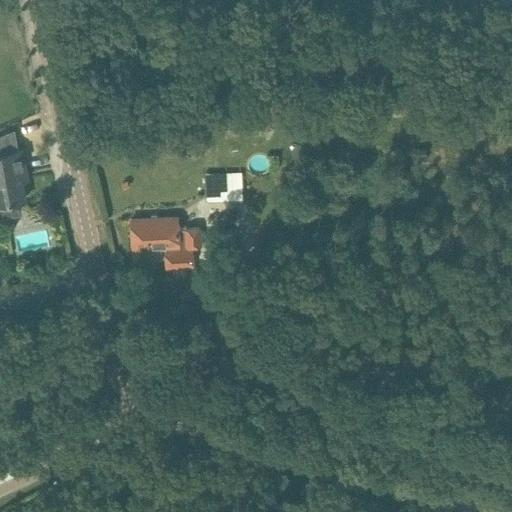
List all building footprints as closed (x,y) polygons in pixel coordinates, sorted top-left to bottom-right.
[(238,82),(238,98),(264,98),(264,82),(238,82)] [(289,90),(288,101),(327,101),(328,90),(289,90)] [(233,93),(218,93),(219,110),(234,110),(233,93)] [(0,213),(1,217),(18,213),(15,201),(25,199),(21,180),(27,179),(24,166),(21,149),(18,149),(14,129),(0,135),(0,213)] [(218,202),(242,201),(241,181),(228,181),(227,177),(217,178),(218,202)] [(177,218),(130,219),(132,249),(164,248),(165,267),(192,266),(191,247),(200,247),(199,229),(177,230),(177,218)] [(297,226),(295,226),(294,221),(287,221),(287,226),(282,225),(282,239),(297,239),(297,226)]
